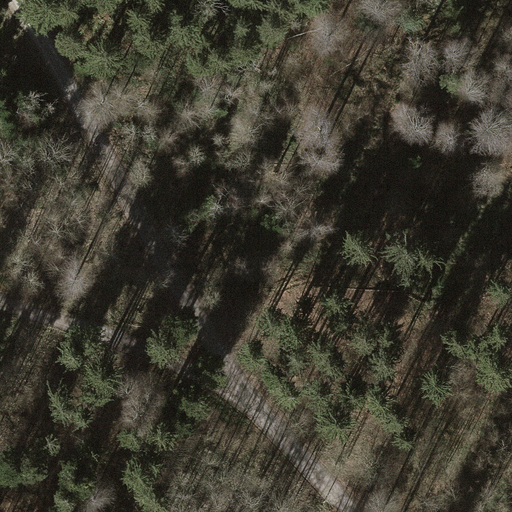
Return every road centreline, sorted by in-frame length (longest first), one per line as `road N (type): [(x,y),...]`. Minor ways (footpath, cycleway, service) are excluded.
road 1 (track): [(15,0),(258,399)]
road 2 (track): [(0,298),(258,399)]
road 3 (track): [(356,511),(258,399)]
